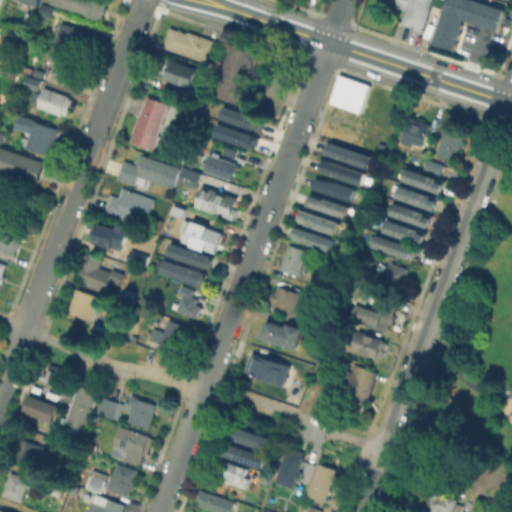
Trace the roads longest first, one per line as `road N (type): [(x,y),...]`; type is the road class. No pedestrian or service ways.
road 1 (residential): [(511,483),(450,471),(233,393),(105,360),(0,316)]
road 2 (residential): [(159,511),(330,43)]
road 3 (residential): [(361,511),(511,93)]
road 4 (residential): [(0,394),(143,0)]
road 5 (secondary): [(511,102),(205,0)]
